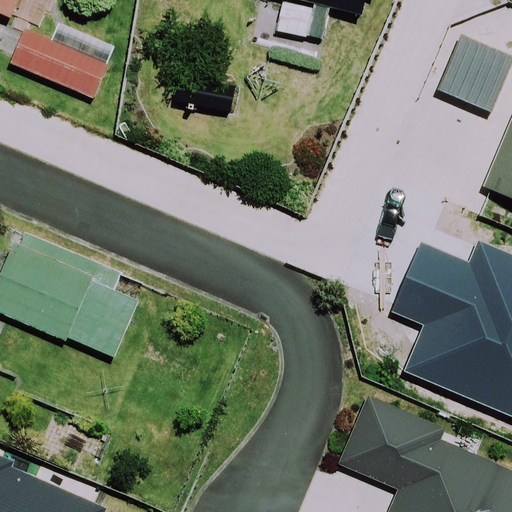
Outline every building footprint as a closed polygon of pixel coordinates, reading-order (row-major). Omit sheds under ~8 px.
[(24,0),(0,0),(0,13),(16,20),(24,0)] [(286,0),(367,17),(370,0),(286,0)] [(511,36),(511,7),(495,0),(455,0),(405,109),(465,137),(511,36)] [(97,100),(118,47),(60,24),(54,37),(31,28),(15,67),(97,100)] [(234,111),(233,69),(179,70),(179,111),(234,111)] [(511,130),(487,188),(511,198),(511,130)] [(144,294),(20,246),(0,296),(0,313),(118,360),(144,294)] [(511,511),(511,474),(477,461),(488,435),(459,423),(455,434),(370,400),(341,471),(399,494),(392,511),(511,511)] [(81,511),(110,463),(84,448),(50,507),(59,511),(81,511)]
